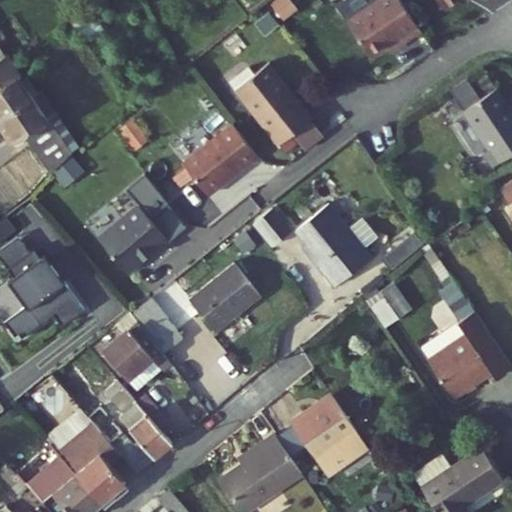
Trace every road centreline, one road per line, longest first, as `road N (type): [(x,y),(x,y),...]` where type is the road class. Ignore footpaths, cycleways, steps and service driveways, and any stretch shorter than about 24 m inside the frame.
road 1 (residential): [(116,511),(293,365)]
road 2 (residential): [(511,18),(361,114)]
